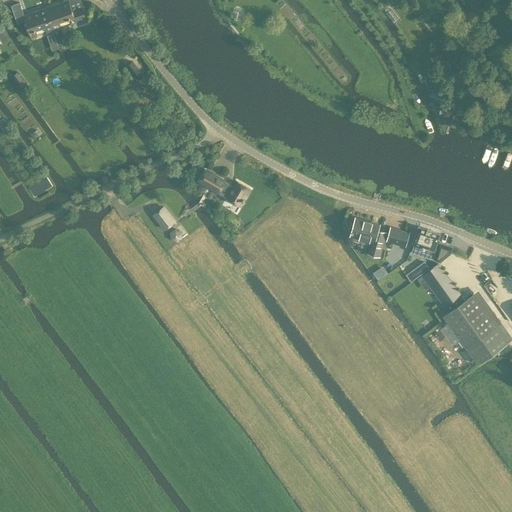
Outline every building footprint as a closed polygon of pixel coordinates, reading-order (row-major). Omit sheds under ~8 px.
[(46,8),(54,32),(61,29),(59,21),(74,16),(77,26),(87,22),(80,0),(66,5),(64,1),(46,8)] [(47,34),(54,32),(46,8),(24,15),(20,3),(12,5),(17,22),(24,20),(29,32),(45,26),(47,34)] [(393,22),(398,19),(391,9),(387,13),(393,22)] [(133,76),(140,71),(133,62),(127,67),(133,76)] [(149,115),(148,116),(152,120),(158,115),(158,114),(154,111),(149,115)] [(2,118),(0,120),(0,126),(3,131),(8,126),(2,118)] [(240,205),(250,189),(236,181),(233,185),(207,170),(200,181),(240,205)] [(174,221),(164,207),(154,214),(164,228),(174,221)] [(380,255),(386,232),(378,230),(379,226),(367,223),(368,220),(356,217),(351,235),(372,241),(368,252),(380,255)] [(419,226),(418,226),(413,242),(422,246),(422,247),(424,248),(425,246),(434,249),(431,257),(441,260),(450,253),(453,246),(439,242),(439,244),(437,243),(440,235),(440,234),(439,233),(432,231),(432,230),(427,228),(427,229),(419,226)] [(387,239),(406,245),(409,232),(391,227),(387,239)] [(169,232),(170,239),(177,242),(183,238),(182,230),(175,228),(169,232)] [(424,261),(415,267),(420,273),(429,267),(424,261)] [(439,308),(467,348),(478,363),(511,338),(511,337),(478,290),(465,299),(462,295),(463,295),(439,263),(422,275),(444,305),(439,308)]
